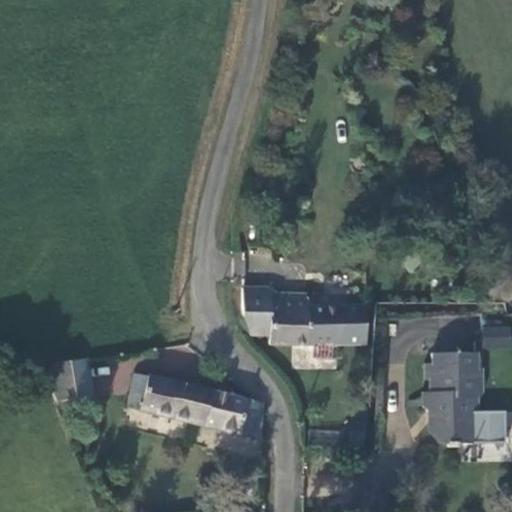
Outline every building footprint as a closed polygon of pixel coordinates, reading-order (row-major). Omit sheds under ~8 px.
[(262,302),(263,296),(241,295),(240,325),(250,341),(262,341),(262,351),(323,349),(359,346),(357,309),(308,313),(307,301),(262,302)] [(482,347),(511,347),(511,326),(482,326),(482,347)] [(475,358),(429,359),(429,368),(422,368),(422,384),(426,384),(426,398),(420,398),(420,409),(431,416),(433,446),(438,450),(448,450),(448,454),(456,454),(456,450),(471,450),(471,427),(475,421),(475,405),(480,399),(480,374),(475,374),(475,358)] [(57,406),(95,397),(89,359),(46,368),(53,395),(57,406)] [(137,413),(250,443),(257,411),(255,408),(133,377),(129,393),(138,395),(137,413)] [(308,431),(308,444),(337,445),(337,431),(308,431)]
